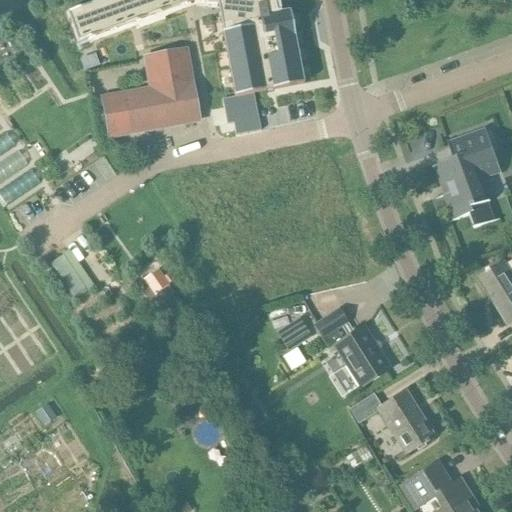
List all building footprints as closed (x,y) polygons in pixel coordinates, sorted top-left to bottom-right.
[(67,0),(74,33),(206,7),(228,15),(239,90),(306,76),(293,18),(283,20),(279,0),(67,0)] [(180,117),(182,125),(199,122),(188,52),(147,59),(152,90),(103,98),(109,137),(148,131),(146,123),(180,117)] [(237,137),(260,132),(256,111),(253,95),(234,98),(222,101),(227,126),(234,124),(237,137)] [(498,165),(495,156),(487,133),(449,146),(454,160),(437,167),(457,221),(469,216),(476,233),(494,223),(487,205),(476,173),(498,165)] [(0,191),(0,200),(5,210),(17,204),(8,187),(0,191)] [(325,236),(313,203),(259,222),(270,255),(278,252),(288,280),(315,271),(306,242),(325,236)] [(69,251),(51,265),(76,302),(94,288),(69,251)] [(511,275),(504,264),(478,280),(507,326),(511,323),(511,275)] [(157,270),(143,281),(153,294),(167,284),(157,270)] [(321,340),(330,335),(347,324),(338,311),(313,327),(321,340)] [(299,320),(276,334),(288,354),(311,339),(299,320)] [(363,328),(347,339),(333,347),(360,390),(390,371),(363,328)] [(221,361),(217,355),(206,336),(198,341),(212,366),(221,361)] [(373,396),(356,406),(349,411),(358,425),(380,412),(407,457),(428,444),(427,442),(433,438),(405,393),(381,408),(373,396)] [(176,403),(175,409),(178,415),(185,416),(191,412),(192,405),(188,400),(181,399),(176,403)] [(364,447),(355,453),(362,464),(371,458),(364,447)] [(355,454),(345,459),(352,470),(361,464),(355,454)] [(440,511),(474,511),(469,503),(472,500),(460,481),(449,487),(436,466),(402,487),(416,510),(434,498),(442,511),(440,511)]
